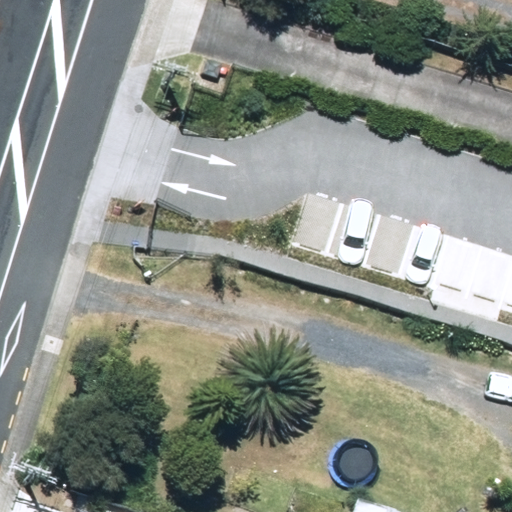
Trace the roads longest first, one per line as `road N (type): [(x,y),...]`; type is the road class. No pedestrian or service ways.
road 1 (residential): [(139,0),(511,118)]
road 2 (residential): [(0,241),(72,0)]
